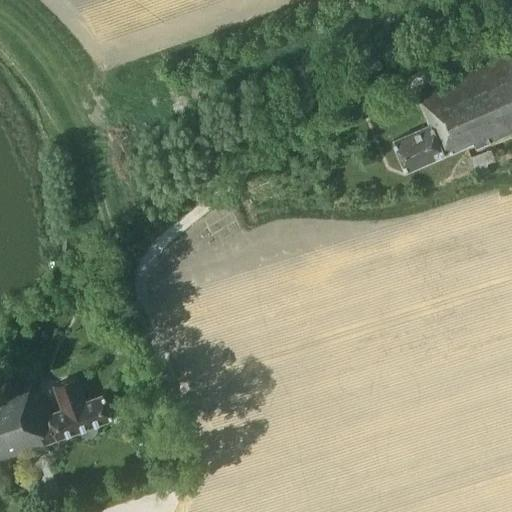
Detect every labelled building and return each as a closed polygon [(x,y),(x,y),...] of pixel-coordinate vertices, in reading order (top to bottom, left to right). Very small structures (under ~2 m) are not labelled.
[(476,147),(511,131),(511,53),(417,95),(430,124),(395,139),(408,169),(474,141),(476,147)] [(487,162),(499,158),(495,146),(471,156),(479,176),(490,171),(487,162)] [(90,284),(77,290),(88,311),(100,306),(90,284)] [(0,381),(0,465),(29,455),(17,424),(49,413),(33,369),(0,381)] [(17,424),(29,455),(48,448),(46,442),(79,430),(83,433),(88,435),(95,433),(98,428),(98,423),(112,418),(103,394),(85,400),(77,376),(54,384),(63,408),(49,413),(17,424)]
